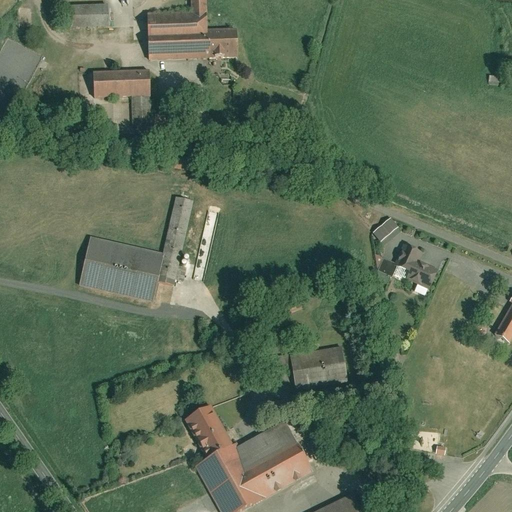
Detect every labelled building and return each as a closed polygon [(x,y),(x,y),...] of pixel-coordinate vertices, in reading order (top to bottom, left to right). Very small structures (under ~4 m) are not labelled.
[(191,0),(192,12),(148,14),(150,60),(238,56),(236,29),(208,30),(206,0),(191,0)] [(108,6),(65,8),(66,30),(109,28),(108,6)] [(148,71),(94,73),(95,99),(132,98),(149,97),(148,71)] [(149,97),(132,98),(134,135),(151,134),(149,97)] [(191,159),(175,156),(173,169),(189,171),(191,159)] [(175,279),(193,202),(175,198),(163,254),(158,275),(175,279)] [(207,269),(217,211),(207,210),(197,267),(207,269)] [(392,218),(374,233),(382,243),(400,228),(392,218)] [(163,254),(91,238),(80,286),(152,302),(158,275),(163,254)] [(424,253),(405,244),(396,264),(396,266),(410,272),(415,274),(420,263),(424,253)] [(371,267),(379,271),(384,258),(376,255),(371,267)] [(384,258),(379,271),(391,276),(396,266),(396,264),(384,258)] [(438,271),(420,263),(415,274),(410,272),(407,279),(430,289),(438,271)] [(391,276),(379,271),(374,284),(385,289),(391,276)] [(290,307),(281,310),(284,316),(306,308),(302,298),(288,303),(290,307)] [(335,303),(315,311),(323,331),(343,322),(335,303)] [(511,306),(495,335),(510,344),(511,340),(511,306)] [(390,365),(397,364),(396,343),(388,343),(390,365)] [(290,358),(296,389),(347,379),(341,348),(290,358)] [(186,424),(208,460),(232,446),(211,409),(186,424)] [(240,448),(268,497),(313,471),(285,422),(240,448)] [(208,460),(196,467),(222,511),(242,511),(268,497),(240,448),(237,443),(232,446),(208,460)] [(362,511),(354,495),(320,511),(362,511)]
